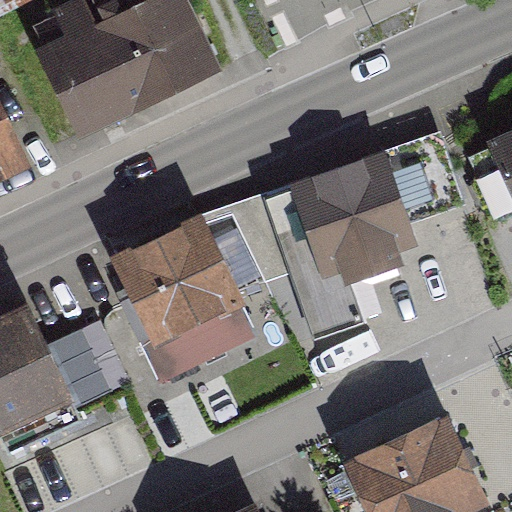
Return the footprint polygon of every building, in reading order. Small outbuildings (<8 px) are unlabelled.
[(196,0),(95,0),(96,1),(56,18),(67,45),(46,54),(81,132),(226,67),(196,0)] [(431,0),(420,5),(415,28),(478,0),(431,0)] [(0,174),(25,163),(0,109),(0,174)] [(511,115),(489,126),(511,177),(511,115)] [(443,135),(266,198),(315,334),(370,315),(358,282),(410,264),(405,252),(419,247),(412,226),(468,206),(443,135)] [(205,216),(119,255),(158,342),(245,302),(205,216)] [(35,303),(0,317),(0,432),(77,399),(35,303)] [(342,455),(369,511),(458,511),(493,496),(448,404),(342,455)]
